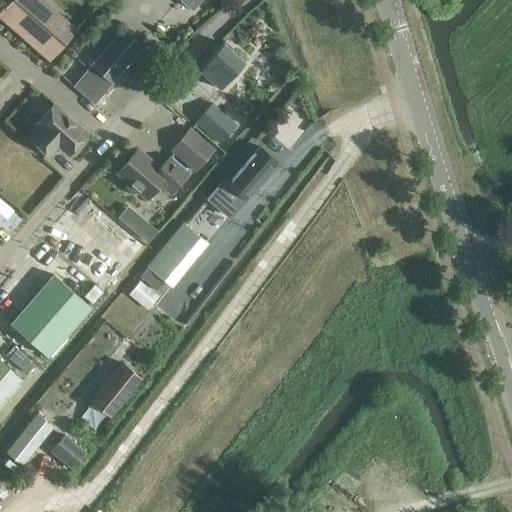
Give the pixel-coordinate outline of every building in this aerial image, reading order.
[(0,14),(0,18),(49,61),(75,31),(39,0),(11,0),(10,2),(0,14)] [(124,67),(144,45),(123,28),(91,65),(111,83),(124,67)] [(220,89),(244,62),(223,43),(199,70),(220,89)] [(140,81),(159,59),(144,45),(124,67),(140,81)] [(93,104),(111,83),(91,65),(73,86),(93,104)] [(87,133),(54,103),(35,124),(39,128),(30,138),(49,155),(58,145),(68,154),(87,133)] [(212,104),(197,123),(221,143),(236,124),(212,104)] [(190,128),(171,150),(195,170),(213,149),(190,128)] [(245,198),(276,161),(259,146),(227,183),(245,198)] [(171,193),(187,173),(168,157),(159,168),(137,149),(117,172),(147,198),(160,184),(171,193)] [(105,201),(96,212),(111,224),(108,227),(109,231),(113,235),(109,240),(121,250),(138,230),(105,201)] [(0,203),(0,224),(9,232),(20,220),(4,207),(0,203)] [(171,287),(208,243),(183,223),(147,267),(171,287)] [(87,307),(51,275),(8,326),(44,357),(87,307)] [(159,295),(140,280),(129,293),(148,308),(159,295)] [(0,406),(24,379),(0,359),(0,406)] [(111,416),(141,378),(121,363),(91,400),(111,416)] [(22,466),(53,427),(37,414),(5,452),(22,466)] [(83,452),(64,437),(53,450),(72,465),(83,452)]
